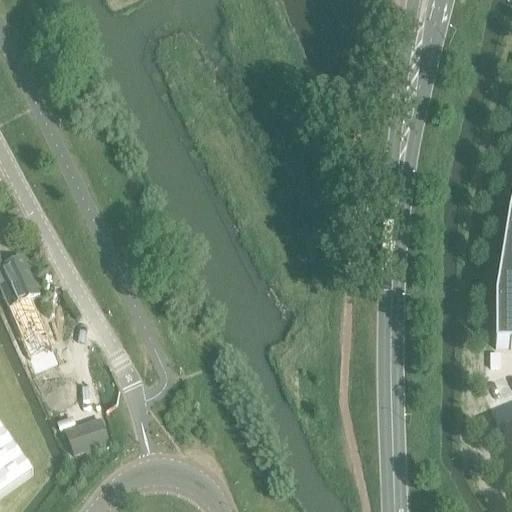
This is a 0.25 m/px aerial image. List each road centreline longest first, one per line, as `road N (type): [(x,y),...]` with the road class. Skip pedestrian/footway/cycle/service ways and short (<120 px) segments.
road 1 (secondary): [(395,511),(392,309),(419,20)]
road 2 (unclassified): [(0,150),(118,362),(152,474)]
